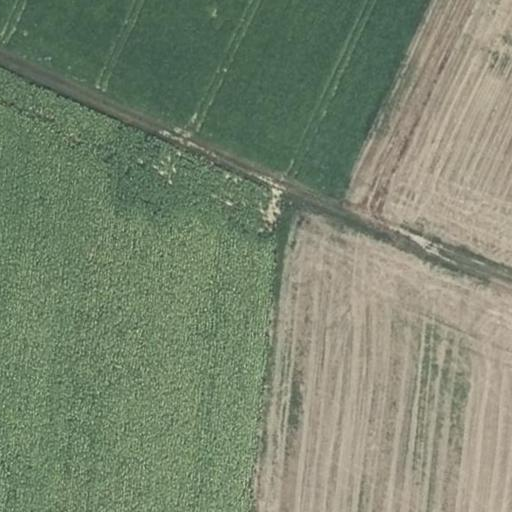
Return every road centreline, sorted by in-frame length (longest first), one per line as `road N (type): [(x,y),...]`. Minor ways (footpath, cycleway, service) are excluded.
road 1 (track): [(511,260),(0,40)]
road 2 (track): [(372,202),(462,0)]
